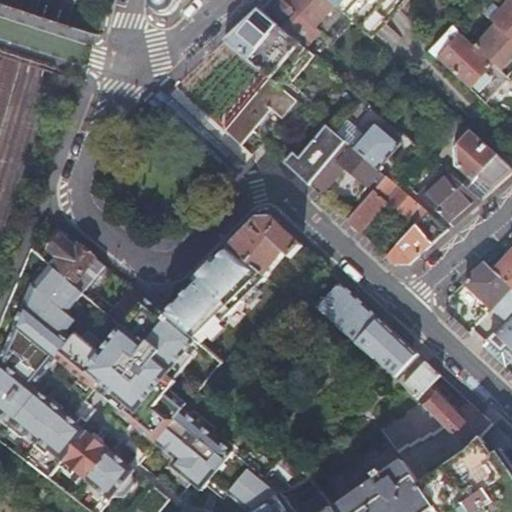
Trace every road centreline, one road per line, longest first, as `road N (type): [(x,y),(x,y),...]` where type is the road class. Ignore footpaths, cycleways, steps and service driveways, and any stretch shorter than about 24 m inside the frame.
road 1 (residential): [(404,301),(279,190),(243,197),(176,264),(155,267),(92,229),(74,182),(120,59)]
road 2 (residential): [(511,401),(404,301)]
road 3 (residential): [(511,207),(404,301)]
road 4 (residential): [(120,59),(163,51),(224,0)]
